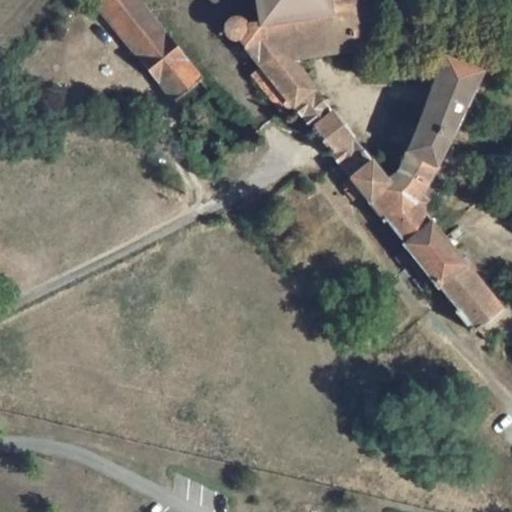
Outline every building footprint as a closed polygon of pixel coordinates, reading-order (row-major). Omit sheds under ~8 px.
[(372,0),(308,0),(268,10),(278,61),(258,65),(256,58),(245,60),(247,70),(244,73),(272,107),(265,114),(296,150),(304,143),(327,123),(308,101),(389,80),(372,0)] [(136,17),(106,43),(183,139),(212,114),(136,17)] [(495,109),(455,93),(417,189),(467,230),(471,221),(464,214),(468,206),(460,198),(495,109)] [(327,123),(304,143),(363,218),(385,198),(327,123)] [(402,221),(385,198),(363,218),(416,288),(408,295),(435,331),(444,324),(486,376),(511,352),(511,348),(452,272),(455,270),(448,260),(456,254),(467,230),(417,189),(407,217),(402,221)]
